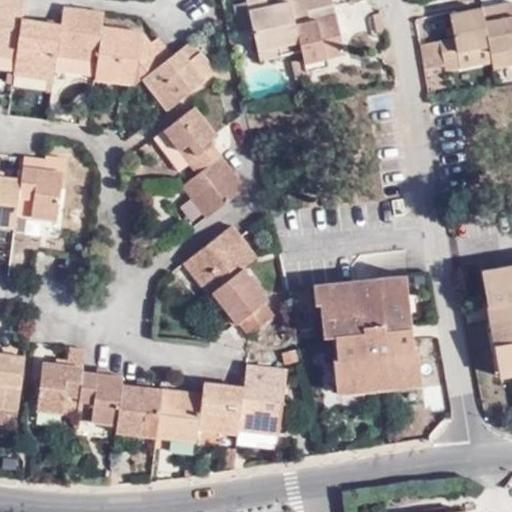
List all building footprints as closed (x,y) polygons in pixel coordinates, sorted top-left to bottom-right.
[(0,0),(0,55),(16,58),(20,28),(21,21),(22,0),(0,0)] [(304,67),(327,62),(344,58),(336,20),(310,25),(308,15),(335,9),(332,0),(289,0),(291,4),(268,9),(266,2),(266,0),(262,0),(248,3),(249,5),(237,8),(243,35),(254,33),(259,55),(278,50),(299,45),(303,62),(304,67)] [(291,4),(289,0),(277,0),(266,2),(268,9),(291,4)] [(419,45),(422,62),(443,59),(445,70),(460,67),(460,64),(458,55),(489,50),(489,54),(511,49),(511,3),(450,15),(453,29),(454,35),(455,39),(419,45)] [(57,56),(98,62),(101,30),(103,15),(63,9),(61,26),(57,56)] [(55,80),(57,56),(61,26),(35,23),(35,29),(20,28),(16,58),(15,71),(15,76),(49,80),(55,80)] [(96,79),(137,84),(143,80),(171,58),(162,46),(157,51),(150,43),(143,34),(101,30),(98,62),(96,79)] [(157,51),(162,46),(156,38),(150,43),(157,51)] [(199,53),(191,43),(179,52),(187,62),(199,53)] [(458,55),(460,64),(491,59),(492,68),(511,65),(511,49),(489,54),(489,50),(458,55)] [(280,59),(278,50),(259,55),(261,64),(280,59)] [(143,80),(166,111),(215,75),(199,53),(187,62),(179,52),(171,58),(143,80)] [(0,55),(0,69),(15,71),(16,58),(0,55)] [(306,75),(304,67),(303,62),(293,64),(297,83),(307,81),(306,75)] [(328,70),(327,62),(304,67),(306,75),(328,70)] [(47,94),(53,95),(55,80),(49,80),(47,94)] [(195,106),(154,137),(180,172),(191,165),(199,175),(222,159),(213,146),(213,139),(216,136),(195,106)] [(65,161),(46,157),(46,161),(25,160),(24,168),(64,173),(65,161)] [(184,186),(208,219),(246,190),(222,159),(199,175),(184,186)] [(58,222),(64,173),(24,168),(22,181),(18,217),(58,222)] [(0,227),(16,229),(18,217),(22,181),(0,177),(0,227)] [(256,262),(255,261),(244,247),(239,251),(235,245),(240,241),(238,239),(230,229),(182,266),(206,298),(209,296),(242,272),(256,262)] [(239,251),(244,247),(240,241),(235,245),(239,251)] [(493,318),(502,369),(511,366),(511,266),(483,271),(490,305),(501,303),(503,316),(493,318)] [(265,304),(242,272),(209,296),(233,328),(235,326),(246,339),(271,320),(261,307),(265,304)] [(315,305),(320,305),(327,305),(328,322),(322,323),(323,338),(336,337),(337,362),(332,362),(335,387),(340,386),(362,384),(363,393),(392,390),(391,382),(413,380),(418,380),(416,354),(412,354),(410,339),(395,340),(394,331),(410,330),(408,314),(401,314),(401,295),(407,295),(405,279),(313,287),(315,305)] [(490,305),(493,318),(503,316),(501,303),(490,305)] [(327,305),(320,305),(322,323),(328,322),(327,305)] [(410,339),(410,330),(394,331),(395,340),(410,339)] [(84,350),(67,348),(65,365),(41,362),(35,409),(76,415),(81,372),(84,350)] [(0,409),(17,412),(23,364),(10,362),(10,356),(0,354),(0,409)] [(10,362),(23,364),(24,358),(10,356),(10,362)] [(511,366),(502,369),(504,377),(511,375),(511,366)] [(244,390),(238,431),(275,437),(277,437),(286,373),(247,368),(244,390)] [(76,415),(75,419),(115,426),(121,385),(121,378),(81,372),(76,415)] [(391,382),(392,390),(414,388),(413,380),(391,382)] [(197,431),(238,437),(238,431),(244,390),(203,383),(202,396),(197,431)] [(362,384),(340,386),(340,395),(363,393),(362,384)] [(115,426),(115,432),(155,437),(161,391),(121,385),(115,426)] [(161,391),(155,437),(195,443),(197,431),(202,396),(161,391)] [(0,409),(0,423),(16,425),(17,412),(0,409)] [(238,437),(237,444),(255,447),(256,441),(274,443),(275,437),(238,431),(238,437)] [(225,448),(222,471),(233,470),(236,451),(236,449),(225,448)] [(236,451),(233,470),(244,468),(246,452),(236,451)]
